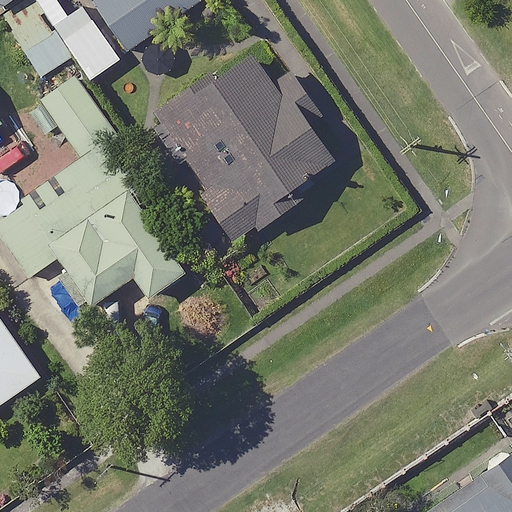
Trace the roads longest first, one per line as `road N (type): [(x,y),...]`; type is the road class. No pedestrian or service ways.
road 1 (residential): [(511,264),(160,511)]
road 2 (residential): [(511,150),(407,0)]
